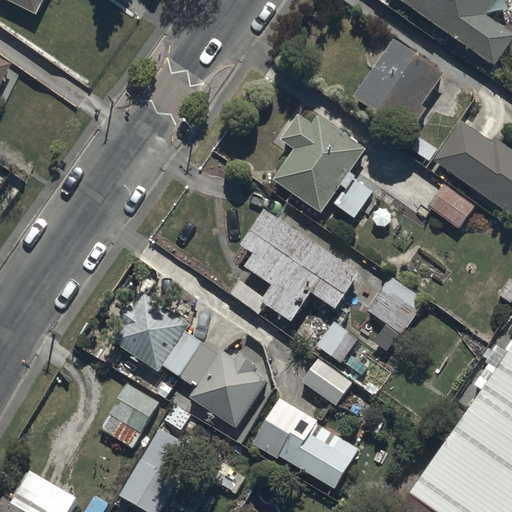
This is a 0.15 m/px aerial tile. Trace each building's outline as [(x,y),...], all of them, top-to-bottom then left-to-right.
[(0,0),(0,1),(39,21),(49,0),(0,0)] [(511,37),(490,22),(499,8),(504,0),(393,0),(470,52),(501,72),(511,55),(511,37)] [(355,110),(406,145),(449,82),(397,47),(355,110)] [(0,63),(0,99),(15,71),(0,63)] [(277,188),(327,221),(370,157),(321,124),(315,133),(300,122),(282,148),(298,159),(277,188)] [(437,169),(511,219),(511,151),(468,123),(437,169)] [(429,212),(465,236),(482,212),(446,188),(429,212)] [(302,302),(312,288),(332,301),(356,265),(265,204),(240,240),(252,247),(242,261),(274,283),(263,298),(291,318),(302,302)] [(511,237),(493,225),(479,246),(508,266),(511,259),(511,237)] [(367,308),(403,332),(426,298),(390,274),(367,308)] [(160,371),(164,364),(197,386),(188,399),(236,430),(271,379),(223,347),(220,352),(187,330),(194,319),(141,284),(106,335),(160,371)] [(316,343),(342,361),(360,334),(334,317),(316,343)] [(511,511),(511,327),(406,480),(451,511),(511,511)] [(300,381),(337,406),(353,382),(316,357),(300,381)] [(96,426),(132,450),(162,405),(127,381),(96,426)] [(252,436),(339,494),(366,454),(279,396),(252,436)] [(162,429),(121,497),(147,511),(158,511),(196,449),(162,429)] [(142,456),(109,437),(83,481),(117,500),(142,456)] [(0,511),(65,511),(75,496),(28,467),(9,499),(1,495),(0,497),(0,511)]
